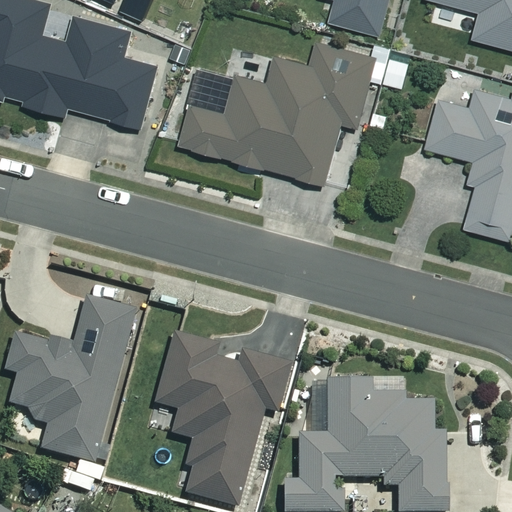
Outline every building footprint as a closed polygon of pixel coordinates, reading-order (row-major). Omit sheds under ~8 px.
[(57,8),(26,0),(0,0),(0,97),(69,116),(71,109),(146,130),(163,70),(129,60),(136,35),(55,13),(57,8)] [(334,0),(329,22),(384,35),(392,0),(334,0)] [(511,0),(433,0),(433,3),(486,15),(479,43),(511,50),(511,0)] [(327,46),(320,70),(282,60),(275,88),(207,70),(186,149),(332,187),(348,125),(365,129),(382,60),(327,46)] [(414,65),(386,59),(380,84),(408,90),(414,65)] [(511,99),(483,91),(477,112),(445,103),(432,151),(479,164),(473,187),(482,190),(471,231),(511,242),(511,99)] [(141,311),(92,298),(77,352),(20,337),(10,374),(22,377),(14,406),(56,417),(47,451),(100,466),(141,311)] [(220,349),(180,338),(160,405),(184,412),(177,436),(198,442),(183,492),(241,508),(270,409),(282,412),(295,367),(248,354),(244,368),(217,359),(220,349)] [(410,383),(333,383),(333,436),(305,437),(305,483),(291,483),(290,511),(348,511),(349,480),(388,480),(388,489),(404,489),(403,511),(453,511),(453,434),(437,434),(437,404),(410,404),(410,383)] [(106,470),(82,462),(74,489),(98,497),(106,470)]
